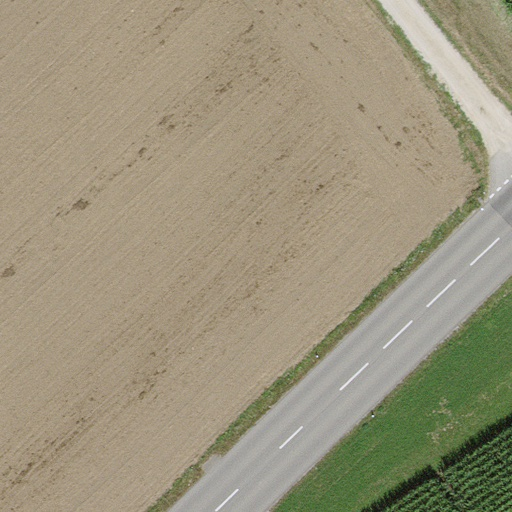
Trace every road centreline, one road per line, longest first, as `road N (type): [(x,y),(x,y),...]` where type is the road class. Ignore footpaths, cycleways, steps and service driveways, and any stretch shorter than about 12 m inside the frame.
road 1 (tertiary): [(511,222),(214,511)]
road 2 (track): [(388,0),(511,153)]
